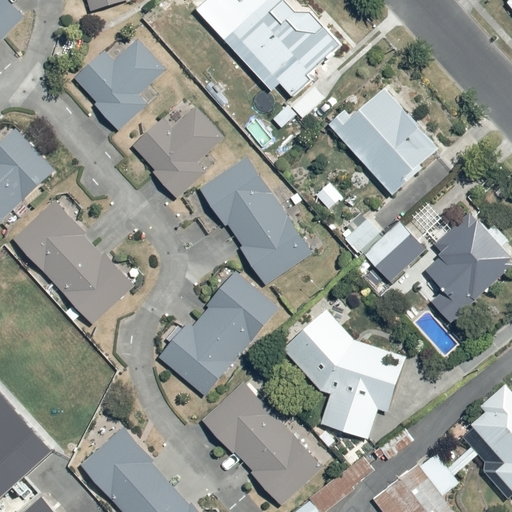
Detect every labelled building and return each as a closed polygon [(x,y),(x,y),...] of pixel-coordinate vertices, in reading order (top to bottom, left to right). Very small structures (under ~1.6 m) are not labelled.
[(0,0),(0,41),(26,17),(7,0),(0,0)] [(89,0),(93,12),(134,0),(89,0)] [(288,0),(244,0),(233,12),(243,22),(233,30),(291,95),(345,44),(311,11),(297,13),(288,1),(288,0)] [(106,51),(74,78),(119,130),(148,104),(141,96),(168,71),(140,40),(114,60),(106,51)] [(441,148),(387,89),(356,117),(349,110),(332,126),(390,196),(441,148)] [(165,119),(134,146),(178,199),(208,173),(200,163),(227,139),(198,107),(175,129),(165,119)] [(0,225),(58,170),(18,129),(0,145),(0,225)] [(316,253),(250,157),(201,188),(225,226),(229,223),(245,247),(242,252),(269,286),(316,253)] [(344,197),(330,182),(316,194),(330,210),(344,197)] [(56,199),(13,236),(94,324),(137,287),(107,253),(104,256),(87,237),(90,233),(56,199)] [(511,269),(511,256),(469,214),(436,245),(447,257),(428,271),(446,292),(434,302),(453,325),(511,269)] [(382,232),(369,217),(346,238),(359,253),(382,232)] [(427,248),(402,221),(366,254),(391,282),(427,248)] [(283,306),(237,271),(206,304),(210,308),(194,327),(189,322),(158,356),(209,396),(283,306)] [(392,412),(409,355),(359,340),(329,310),(283,350),(321,392),(333,395),(323,423),(371,436),(379,410),(392,412)] [(325,467),(246,382),(204,420),(232,454),(236,449),(256,472),(253,477),(286,505),(325,467)] [(496,473),(511,489),(511,384),(511,383),(485,407),(491,413),(473,426),(505,463),(496,473)] [(0,389),(0,497),(53,450),(0,389)] [(125,428),(82,463),(126,511),(200,511),(192,503),(189,506),(151,466),(156,461),(125,428)] [(363,456),(310,499),(293,511),(329,511),(377,474),(363,456)] [(455,511),(423,463),(375,498),(384,511),(455,511)] [(54,511),(39,496),(20,511),(54,511)]
